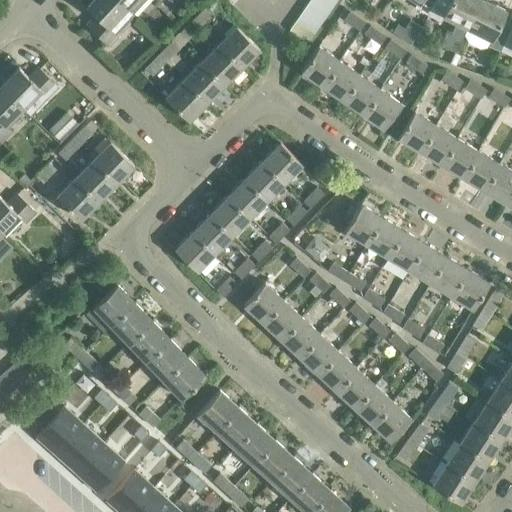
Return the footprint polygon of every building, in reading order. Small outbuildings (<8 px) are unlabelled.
[(109,45),(135,17),(126,9),(126,8),(117,0),(93,0),(87,7),(96,15),(87,25),(109,45)] [(126,9),(135,17),(150,0),(117,0),(126,8),(126,9)] [(193,19),(201,27),(214,13),(213,12),(218,7),(212,0),(193,19)] [(327,16),(334,6),(324,0),(311,0),(309,3),(327,16)] [(428,16),(436,0),(415,0),(418,2),(415,8),(428,16)] [(464,35),(481,0),(436,0),(428,16),(441,23),(444,18),(456,23),(451,34),(447,32),(436,56),(450,63),(464,35)] [(500,52),(511,26),(511,25),(501,21),(507,10),(485,0),(481,0),(464,35),(468,43),(479,49),(487,46),(500,52)] [(321,25),(327,16),(309,3),(303,12),(321,25)] [(344,19),(360,30),(366,22),(350,11),(344,19)] [(314,34),(321,25),(303,12),(296,21),(314,34)] [(183,45),(201,27),(193,19),(175,37),(183,45)] [(308,43),(314,34),(296,21),(290,30),(308,43)] [(364,34),(380,45),(386,36),(370,25),(364,34)] [(218,44),(241,68),(259,49),(236,26),(218,44)] [(511,26),(500,52),(511,57),(511,26)] [(175,53),(183,45),(175,37),(158,54),(172,68),(181,58),(175,53)] [(384,48),(400,59),(406,50),(390,39),(384,48)] [(224,85),(241,68),(218,44),(201,62),(224,85)] [(323,85),(341,60),(320,45),(302,70),(323,85)] [(405,62),(421,73),(427,64),(411,53),(405,62)] [(158,81),(172,68),(158,54),(144,68),(158,81)] [(343,99),(361,74),(341,60),(323,85),(343,99)] [(207,102),(224,85),(201,62),(183,79),(207,102)] [(0,85),(22,107),(40,89),(46,95),(57,85),(38,66),(28,76),(19,66),(0,85)] [(456,88),(458,89),(463,80),(446,70),(441,79),(443,81),(439,87),(452,95),(456,88)] [(363,113),(381,89),(361,74),(343,99),(363,113)] [(189,121),(207,102),(183,79),(165,97),(189,121)] [(464,88),(481,98),(486,89),(469,79),(464,88)] [(6,124),(22,107),(0,85),(0,141),(12,130),(6,124)] [(488,96),(505,107),(510,98),(493,88),(488,96)] [(381,89),(363,113),(384,128),(402,104),(381,89)] [(48,129),(59,139),(77,122),(66,111),(48,129)] [(420,150),(436,124),(414,111),(398,137),(420,150)] [(442,163),(457,137),(436,124),(420,150),(442,163)] [(71,139),(78,146),(92,133),(85,126),(71,139)] [(463,176),(479,150),(457,137),(442,163),(463,176)] [(64,159),(78,146),(71,139),(58,152),(64,159)] [(91,159),(115,182),(133,164),(110,141),(91,159)] [(261,160),(284,182),(302,164),(279,142),(261,160)] [(484,189),(500,163),(479,150),(463,176),(484,189)] [(97,200),(115,182),(91,159),(74,177),(97,200)] [(266,200),(284,182),(261,160),(244,177),(266,200)] [(35,175),(43,183),(57,169),(49,161),(35,175)] [(505,202),(511,189),(511,170),(500,163),(484,189),(505,202)] [(79,218),(97,200),(74,177),(56,194),(79,218)] [(249,217),(266,200),(244,177),(227,195),(249,217)] [(303,200),(310,207),(324,194),(317,186),(303,200)] [(0,232),(2,234),(19,216),(24,222),(35,211),(16,193),(6,203),(0,196),(0,232)] [(232,235),(249,217),(227,195),(209,212),(232,235)] [(286,218),(293,225),(306,211),(299,204),(286,218)] [(367,244),(383,218),(361,204),(345,231),(367,244)] [(215,252),(232,235),(209,212),(192,230),(215,252)] [(388,257),(404,230),(383,218),(367,244),(388,257)] [(268,236),(276,243),(289,229),(282,222),(268,236)] [(197,270),(215,252),(192,230),(174,248),(197,270)] [(409,270),(425,243),(404,230),(388,257),(409,270)] [(251,253),(258,260),(272,246),(265,239),(251,253)] [(430,282),(446,256),(425,243),(409,270),(430,282)] [(289,264),(303,278),(310,270),(296,256),(289,264)] [(451,295),(467,269),(446,256),(430,282),(451,295)] [(234,271),(241,278),(255,264),(247,257),(234,271)] [(344,281),(349,272),(332,262),(327,270),(344,281)] [(467,269),(451,295),(473,309),(489,282),(467,269)] [(309,279),(323,292),(330,285),(316,271),(309,279)] [(349,272),(344,281),(360,291),(365,282),(349,272)] [(216,289),(223,296),(237,283),(230,275),(216,289)] [(262,322),(284,299),(265,281),(243,304),(262,322)] [(111,325),(135,302),(117,283),(92,306),(111,325)] [(328,294),(343,307),(350,300),(335,287),(328,294)] [(362,297),(379,307),(384,299),(367,288),(362,297)] [(482,308),(491,314),(501,298),(492,292),(482,308)] [(280,338),(302,315),(284,299),(262,322),(280,338)] [(348,309),(362,322),(369,315),(355,301),(348,309)] [(128,343),(152,320),(135,302),(111,325),(128,343)] [(382,312),(398,322),(404,314),(387,303),(382,312)] [(481,330),(491,314),(482,308),(472,324),(481,330)] [(299,355),(320,332),(302,315),(280,338),(299,355)] [(368,324),(382,338),(389,330),(375,317),(368,324)] [(402,327),(419,338),(424,329),(407,318),(402,327)] [(145,361),(169,338),(152,320),(128,343),(145,361)] [(317,372),(338,349),(320,332),(299,355),(317,372)] [(388,339),(402,352),(409,345),(395,332),(388,339)] [(422,342),(438,353),(443,344),(427,333),(422,342)] [(456,350),(466,356),(476,340),(466,334),(456,350)] [(77,358),(85,350),(70,336),(63,345),(77,358)] [(163,379),(187,356),(169,338),(145,361),(163,379)] [(422,368),(429,360),(415,347),(408,354),(422,368)] [(335,389),(356,366),(338,349),(317,372),(335,389)] [(85,350),(77,358),(91,371),(99,362),(85,350)] [(456,372),(466,356),(456,350),(446,366),(456,372)] [(187,356),(163,379),(181,398),(205,375),(187,356)] [(429,360),(422,368),(436,381),(443,373),(429,360)] [(0,374),(0,400),(29,376),(16,361),(0,374)] [(511,386),(511,361),(500,379),(511,386)] [(353,405),(374,383),(356,366),(335,389),(353,405)] [(114,391),(122,383),(108,370),(101,379),(114,391)] [(511,416),(511,386),(500,379),(486,400),(511,416)] [(438,397),(447,403),(457,389),(449,382),(438,397)] [(122,383),(114,391),(129,404),(136,396),(122,383)] [(371,422),(392,399),(374,383),(353,405),(371,422)] [(101,404),(108,396),(100,389),(93,397),(101,404)] [(217,432),(239,407),(220,390),(198,414),(217,432)] [(109,411),(116,403),(108,396),(101,404),(109,411)] [(435,419),(447,403),(438,397),(426,413),(435,419)] [(392,399),(371,422),(390,440),(411,417),(392,399)] [(501,439),(511,421),(511,416),(486,400),(473,420),(501,439)] [(56,454),(83,424),(63,405),(35,436),(56,454)] [(138,413),(152,426),(160,418),(146,405),(138,413)] [(235,448),(257,424),(239,407),(217,432),(235,448)] [(487,459),(501,439),(473,420),(459,441),(487,459)] [(408,437),(418,443),(428,429),(419,423),(408,437)] [(75,472),(103,441),(83,424),(56,454),(75,472)] [(253,465),(275,440),(257,424),(235,448),(253,465)] [(148,432),(140,425),(133,433),(141,440),(148,432)] [(405,460),(418,443),(408,437),(396,453),(405,460)] [(191,461),(198,452),(183,439),(175,447),(191,461)] [(272,481),(294,457),(275,440),(253,465),(272,481)] [(96,490),(123,460),(103,441),(75,472),(96,490)] [(158,456),(166,448),(158,441),(150,449),(158,456)] [(473,480),(487,459),(459,441),(445,461),(473,480)] [(198,452),(191,461),(204,472),(211,464),(198,452)] [(290,498),(312,473),(294,457),(272,481),(290,498)] [(459,502),(473,480),(445,461),(431,483),(459,502)] [(120,511),(130,511),(153,486),(133,468),(105,499),(120,511)] [(191,485),(198,477),(190,470),(183,478),(191,485)] [(227,494),(235,485),(220,472),(212,480),(227,494)] [(305,511),(310,511),(331,490),(312,473),(290,498),(305,511)] [(199,492),(206,484),(198,477),(191,485),(199,492)] [(235,485),(227,494),(241,506),(248,498),(235,485)] [(165,511),(173,504),(153,486),(130,511),(165,511)] [(331,490),(310,511),(344,511),(349,507),(331,490)]
